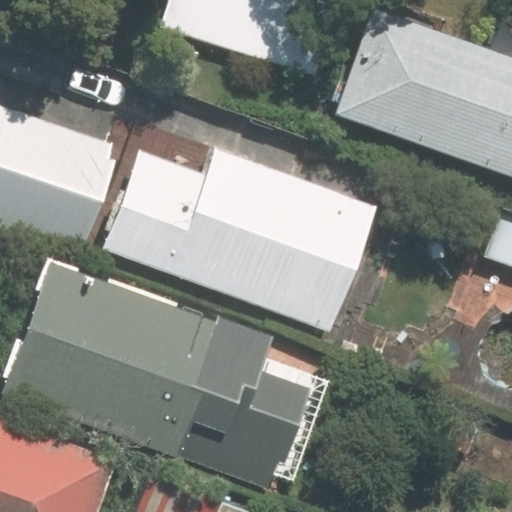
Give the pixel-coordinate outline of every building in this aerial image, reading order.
[(170,0),(161,25),(309,80),(337,0),(170,0)] [(330,119),(511,183),(511,60),(370,10),(330,119)] [(0,107),(0,226),(78,255),(117,149),(0,107)] [(106,249),(331,330),(375,207),(212,148),(205,170),(142,148),(106,249)] [(511,217),(500,213),(484,259),(511,269),(511,217)] [(220,321),(51,260),(3,391),(179,455),(208,374),(254,391),(275,334),(222,315),(220,321)] [(97,511),(116,460),(0,417),(0,511),(97,511)] [(475,432),(443,417),(430,443),(462,458),(475,432)] [(144,511),(217,511),(223,497),(153,472),(139,510),(144,511)]
